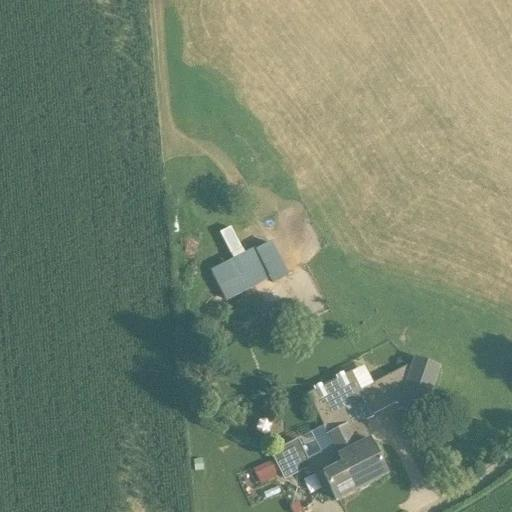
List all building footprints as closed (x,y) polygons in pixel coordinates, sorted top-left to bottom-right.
[(212,270),(227,303),(287,275),(272,242),(212,270)] [(437,369),(414,362),(412,367),(399,406),(398,410),(421,417),(437,369)] [(377,458),(368,442),(366,443),(361,435),(363,434),(360,431),(362,423),(373,418),(372,416),(394,404),(399,406),(412,367),(361,393),(351,373),(307,396),(333,449),(334,449),(355,492),(359,490),(360,492),(368,488),(367,486),(386,476),(377,458)] [(297,441),(285,447),(270,454),(281,478),(308,464),(307,462),(297,441)] [(335,502),(355,492),(334,449),(333,449),(307,462),(308,464),(321,492),(322,491),(321,489),(327,486),(335,502)]
